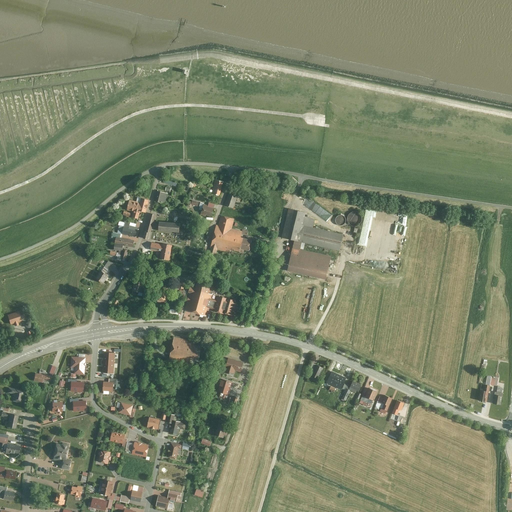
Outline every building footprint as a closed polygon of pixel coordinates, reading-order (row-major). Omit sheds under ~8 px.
[(223,182),(216,180),(212,193),(219,195),(223,182)] [(165,202),(167,192),(157,190),(155,199),(165,202)] [(229,192),(225,205),(233,208),(238,195),(229,192)] [(149,199),(139,197),(138,201),(129,199),(127,205),(146,210),(149,199)] [(212,215),(214,207),(203,204),(201,212),(212,215)] [(146,210),(127,205),(126,209),(133,211),(131,216),(138,218),(140,211),(146,212),(146,210)] [(289,209),(283,238),(296,241),(290,271),(327,279),(332,256),(304,250),(306,244),(341,252),(345,235),(314,228),(316,220),(306,218),(307,213),(289,209)] [(350,212),(349,224),(359,225),(360,212),(350,212)] [(145,233),(150,234),(151,234),(156,215),(150,214),(145,233)] [(235,219),(221,216),(219,226),(216,225),(210,252),(217,253),(217,250),(230,253),(231,249),(243,252),(244,250),(251,252),(254,241),(242,238),(243,235),(248,236),(249,232),(243,230),(243,232),(233,229),(235,219)] [(370,231),(370,245),(387,245),(387,240),(391,240),(391,241),(399,241),(399,224),(396,224),(396,227),(388,227),(388,224),(385,224),(385,219),(378,219),(378,217),(375,217),(375,231),(370,231)] [(159,225),(158,229),(179,231),(180,222),(159,220),(159,225)] [(130,224),(125,223),(124,226),(122,233),(122,234),(126,235),(126,234),(136,236),(138,227),(130,226),(130,224)] [(275,229),(270,228),(269,232),(266,232),(265,236),(273,237),(275,229)] [(132,247),(134,239),(120,236),(116,235),(115,238),(115,241),(115,242),(124,243),(125,244),(125,245),(132,247)] [(172,245),(152,241),(151,249),(160,251),(159,258),(169,259),(172,245)] [(124,243),(115,242),(114,249),(119,250),(119,249),(123,249),(123,248),(124,243)] [(126,260),(128,249),(123,248),(123,249),(119,249),(119,250),(118,257),(117,259),(118,259),(126,260)] [(106,274),(114,264),(108,262),(101,271),(106,274)] [(283,264),(276,262),(274,267),(281,270),(283,264)] [(94,277),(103,283),(109,276),(106,274),(101,271),(100,270),(94,277)] [(144,281),(134,279),(132,291),(143,293),(144,281)] [(190,291),(185,312),(206,317),(208,307),(214,309),(214,310),(232,315),(234,310),(235,310),(237,305),(235,305),(236,300),(218,295),(217,298),(211,296),(212,293),(209,292),(211,285),(197,281),(195,287),(191,286),(189,291),(190,291)] [(156,299),(168,301),(170,287),(158,286),(156,299)] [(18,312),(8,316),(10,325),(14,324),(14,326),(17,325),(19,325),(18,323),(21,322),(18,312)] [(194,341),(174,336),(169,358),(188,363),(189,358),(198,360),(202,345),(194,343),(194,341)] [(114,374),(115,353),(104,353),(103,373),(114,374)] [(86,358),(71,357),(71,367),(75,367),(75,373),(85,374),(86,358)] [(234,374),(235,370),(241,372),(244,362),(228,358),(224,371),(234,374)] [(53,365),(49,373),(55,375),(58,367),(53,365)] [(318,379),(323,368),(317,365),(312,376),(315,377),(318,379)] [(332,372),(328,379),(342,386),(345,379),(332,372)] [(44,374),(36,373),(34,381),(42,383),(43,379),(49,380),(50,375),(44,374)] [(491,377),(490,384),(497,385),(498,378),(491,377)] [(222,379),(218,391),(220,392),(219,397),(224,399),(226,393),(228,394),(232,381),(222,379)] [(349,389),(350,390),(356,392),(357,390),(358,391),(361,384),(352,381),(351,383),(349,389)] [(109,382),(104,382),(103,391),(113,391),(114,384),(114,382),(109,382)] [(480,388),(479,400),(487,401),(490,385),(481,383),(480,388)] [(24,389),(8,387),(8,392),(14,393),(12,401),(22,402),(24,389)] [(346,390),(342,399),(346,401),(350,390),(349,389),(346,388),(346,390)] [(373,400),(377,391),(370,388),(366,397),(373,400)] [(495,391),(493,403),(501,404),(503,392),(495,391)] [(392,398),(385,395),(382,402),(382,403),(383,403),(381,408),(387,410),(392,398)] [(53,401),(52,411),(63,412),(64,402),(53,401)] [(399,410),(401,411),(404,403),(397,401),(394,408),(399,410)] [(133,405),(121,402),(119,412),(130,415),(133,405)] [(10,413),(7,427),(15,428),(18,415),(10,413)] [(168,413),(167,422),(171,423),(172,419),(174,419),(175,415),(168,413)] [(161,419),(149,417),(147,427),(158,430),(161,419)] [(172,419),(171,423),(169,434),(177,436),(179,428),(184,429),(186,423),(180,422),(180,420),(174,419),(172,419)] [(219,421),(215,436),(222,437),(226,423),(219,421)] [(113,431),(111,440),(123,443),(124,437),(125,434),(113,431)] [(56,443),(53,460),(62,461),(62,458),(67,459),(69,445),(67,444),(68,443),(62,442),(62,444),(56,443)] [(170,446),(168,457),(177,459),(179,449),(181,449),(181,445),(172,443),(171,446),(170,446)] [(6,444),(5,453),(9,454),(10,452),(19,453),(20,445),(6,444)] [(101,449),(99,462),(108,464),(108,459),(110,460),(111,456),(109,455),(110,451),(101,449)] [(71,459),(67,459),(62,458),(62,461),(61,468),(70,469),(71,459)] [(16,471),(6,469),(5,477),(15,479),(16,471)] [(104,479),(101,494),(109,495),(110,495),(113,481),(104,479)] [(73,486),(71,493),(76,494),(75,496),(80,497),(80,495),(81,495),(82,488),(81,488),(82,486),(77,486),(77,487),(73,486)] [(133,491),(131,499),(141,501),(143,491),(138,490),(133,489),(133,491)] [(169,489),(167,496),(169,496),(169,498),(177,500),(177,497),(180,498),(181,491),(169,489)] [(5,491),(3,499),(14,501),(15,493),(5,491)] [(56,502),(55,503),(64,504),(65,500),(64,499),(65,494),(57,493),(56,498),(55,498),(54,502),(56,502)] [(129,502),(130,496),(122,494),(120,501),(129,502)] [(159,494),(156,505),(167,507),(169,498),(169,496),(167,496),(159,494)] [(93,497),(91,506),(106,510),(108,500),(93,497)]
